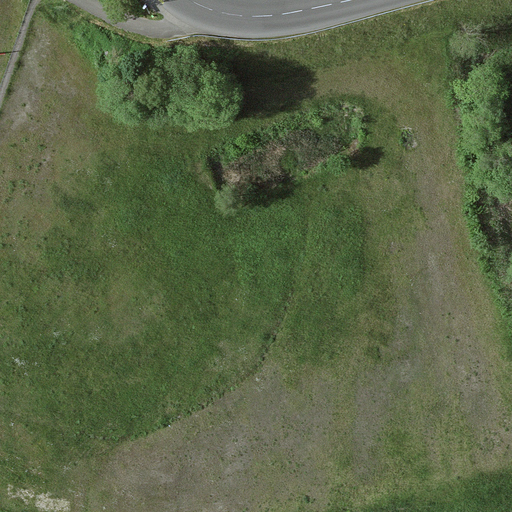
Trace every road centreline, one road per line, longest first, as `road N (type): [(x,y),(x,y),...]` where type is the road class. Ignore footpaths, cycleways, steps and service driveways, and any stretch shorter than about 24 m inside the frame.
road 1 (tertiary): [(348,0),(276,16),(224,13),(187,0)]
road 2 (track): [(187,0),(167,27),(127,28),(77,0)]
